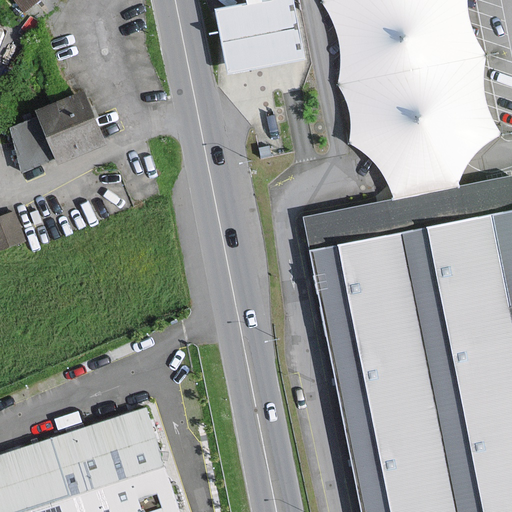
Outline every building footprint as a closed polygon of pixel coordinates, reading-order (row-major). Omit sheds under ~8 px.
[(17,0),(24,8),(35,0),(17,0)] [(291,0),(270,0),(261,2),(261,0),(247,0),(248,4),(217,10),(229,72),(302,58),(291,0)] [(320,0),(320,1),(328,20),(335,41),(337,67),(335,91),(341,103),(345,117),(346,147),(359,156),(372,166),(385,187),(392,201),(458,188),(465,166),(481,147),(500,136),(492,126),(485,112),(482,98),(481,76),(484,65),(485,56),(474,40),(468,26),(465,12),(464,0),(463,0),(320,0)] [(14,132),(28,166),(56,154),(58,160),(102,142),(93,120),(82,94),(38,112),(42,121),(14,132)] [(511,303),(511,180),(508,178),(458,188),(392,201),(306,219),(365,511),(511,511),(511,333),(506,305),(511,303)] [(0,248),(21,240),(10,214),(0,218),(0,248)] [(179,511),(147,411),(0,457),(0,511),(179,511)]
